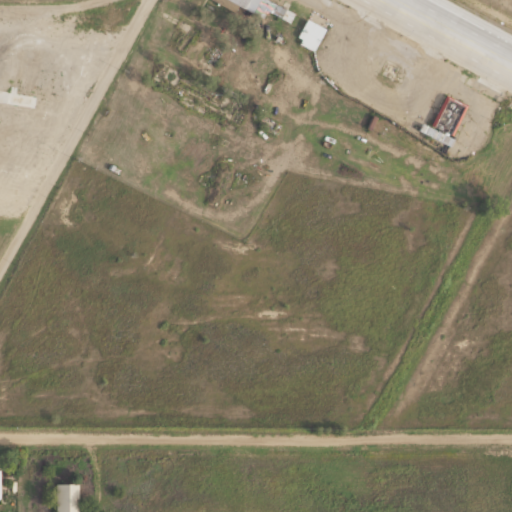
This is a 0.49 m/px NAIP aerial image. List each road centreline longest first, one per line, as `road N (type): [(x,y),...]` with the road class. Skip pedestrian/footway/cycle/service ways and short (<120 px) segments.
road 1 (residential): [(511,431),(0,427)]
road 2 (residential): [(0,246),(135,0)]
road 3 (trunk): [(396,0),(511,62)]
